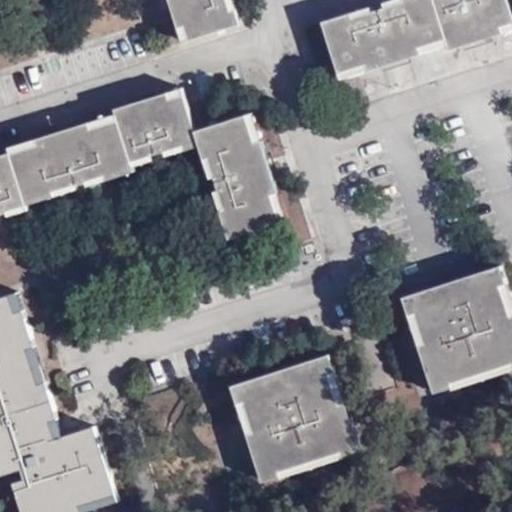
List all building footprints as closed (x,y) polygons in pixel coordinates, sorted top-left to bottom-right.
[(164,0),(171,19),(176,18),(170,0),(164,0)] [(170,0),(176,18),(184,43),(230,28),(241,23),(234,0),(170,0)] [(324,22),(326,27),(344,79),(382,67),(412,57),(450,45),(435,0),(391,0),(385,2),(387,7),(373,13),(371,7),(324,22)] [(435,0),(450,45),(452,50),(463,47),(493,38),(511,31),(511,12),(508,0),(435,0)] [(493,38),(463,47),(464,52),(494,43),(493,38)] [(412,57),(382,67),(385,73),(415,63),(412,57)] [(118,110),(119,114),(135,167),(155,161),(154,156),(165,152),(168,156),(202,145),(198,131),(183,88),(118,110)] [(254,113),(198,131),(202,145),(213,180),(217,179),(221,191),(217,193),(232,238),(289,221),(266,149),(254,113)] [(60,132),(11,147),(13,153),(29,205),(78,191),(76,186),(87,182),(88,187),(137,172),(135,167),(119,114),(60,132)] [(29,205),(13,153),(0,157),(0,215),(9,212),(10,217),(31,211),(29,205)] [(405,297),(417,334),(421,347),(437,393),(454,387),(456,390),(511,371),(511,297),(502,266),(405,297)] [(0,418),(55,401),(43,363),(21,292),(0,299),(0,418)] [(421,347),(417,334),(410,337),(414,349),(421,347)] [(246,421),(251,436),(266,481),(280,476),(283,479),(344,458),(343,455),(361,450),(330,355),(234,387),(246,421)] [(0,418),(0,477),(13,473),(24,469),(28,480),(16,483),(25,511),(88,511),(120,501),(96,426),(66,437),(55,401),(0,418)] [(246,421),(239,424),(244,438),(251,436),(246,421)]
